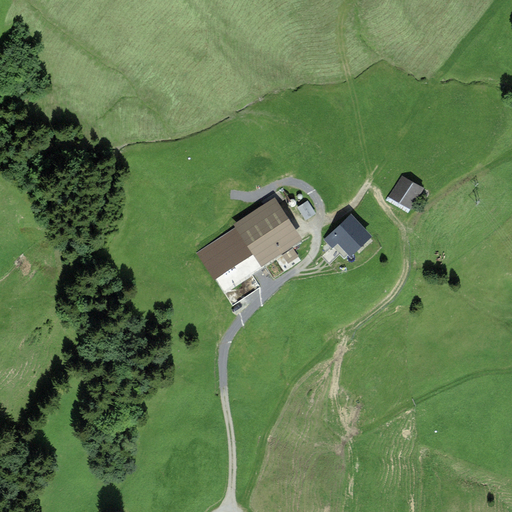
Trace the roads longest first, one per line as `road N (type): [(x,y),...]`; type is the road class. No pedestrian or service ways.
road 1 (track): [(320,218),(342,213),(372,185),(404,231),(407,254),(399,289),(345,333),(334,398),(346,438),(477,373),(511,369)]
road 2 (track): [(231,194),(295,182),(309,190),(320,218),(312,256),(260,298),(224,347),(227,511)]
road 3 (track): [(367,183),(500,0)]
road 4 (track): [(239,511),(291,382),(345,333)]
road 5 (track): [(404,231),(440,194),(503,158)]
